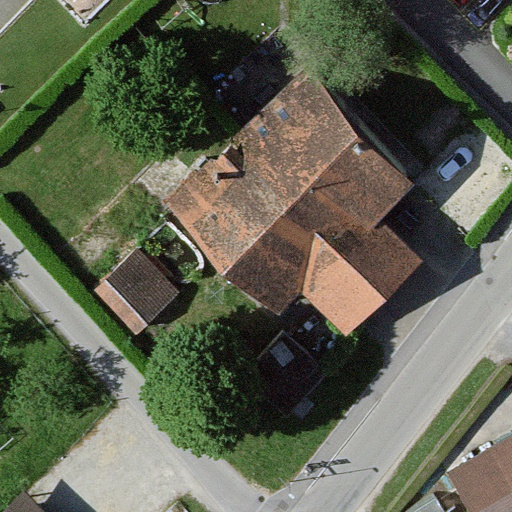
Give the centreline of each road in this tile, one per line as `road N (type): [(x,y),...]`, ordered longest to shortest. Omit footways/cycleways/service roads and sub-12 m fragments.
road 1 (residential): [(0,226),(259,511)]
road 2 (tertiary): [(328,511),(511,276)]
